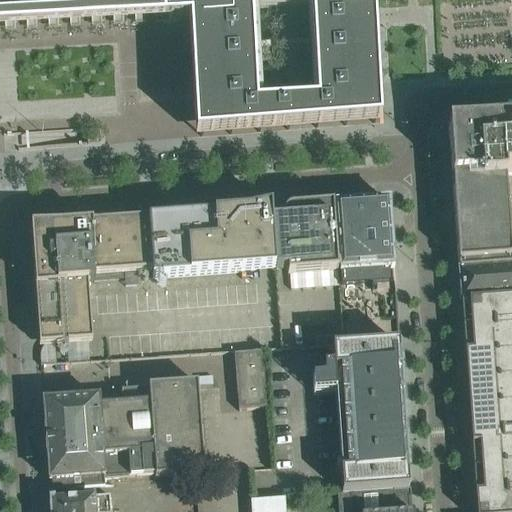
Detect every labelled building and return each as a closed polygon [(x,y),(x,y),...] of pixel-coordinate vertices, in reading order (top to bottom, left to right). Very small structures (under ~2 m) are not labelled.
[(0,0),(0,153),(18,152),(101,145),(104,145),(191,138),(195,138),(379,123),(379,122),(373,9),(372,0),(0,0)] [(511,268),(511,266),(504,174),(511,173),(511,120),(452,125),(448,125),(448,129),(458,272),(511,268)] [(337,206),(334,206),(339,272),(338,272),(339,274),(340,286),(363,284),(371,284),(375,283),(390,282),(389,270),(393,269),(393,266),(389,212),(388,207),(388,206),(389,206),(388,202),(384,202),(384,203),(383,203),(367,204),(355,204),(355,205),(337,206)] [(339,272),(334,206),(297,209),(290,209),(288,210),(286,210),(285,211),(284,213),(283,214),(282,216),(282,217),(282,222),(277,222),(271,222),(274,269),(273,269),(273,271),(280,271),(285,270),(286,276),(338,272),(339,272)] [(274,269),(271,222),(270,208),(263,209),(246,212),(239,213),(210,215),(153,219),(147,219),(151,272),(152,278),(214,274),(259,270),(267,270),(273,269),(274,269)] [(90,328),(87,283),(123,280),(122,274),(151,272),(147,219),(108,222),(83,224),(53,226),(30,228),(32,250),(34,280),(35,300),(37,331),(39,347),(44,346),(42,349),(40,353),(39,357),(40,366),(56,365),(55,345),(67,344),(68,363),(88,361),(87,343),(91,343),(90,328)] [(511,265),(511,266),(511,268),(458,272),(460,303),(511,299),(511,265)] [(511,511),(511,299),(460,303),(468,409),(470,431),(470,440),(475,511),(511,511)] [(406,466),(407,466),(399,354),(399,344),(332,348),(333,358),(333,368),(315,369),(316,380),(312,380),(313,397),(342,394),(349,494),(342,494),(343,496),(349,496),(407,491),(406,466)] [(266,409),(262,352),(234,355),(238,412),(266,409)] [(201,431),(198,383),(149,387),(149,388),(122,390),(123,405),(99,406),(98,398),(44,402),(43,402),(46,442),(49,482),(52,482),(52,491),(103,488),(103,480),(154,476),(155,478),(204,474),(201,431)] [(411,511),(409,490),(407,491),(349,496),(349,511),(411,511)] [(110,511),(110,497),(50,501),(51,511),(110,511)] [(285,511),(284,499),(250,502),(251,511),(285,511)]
